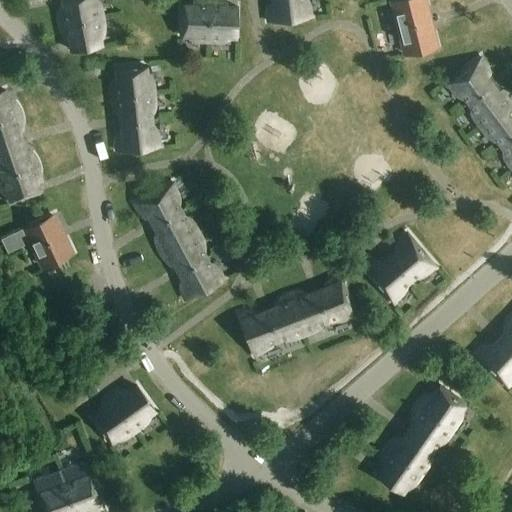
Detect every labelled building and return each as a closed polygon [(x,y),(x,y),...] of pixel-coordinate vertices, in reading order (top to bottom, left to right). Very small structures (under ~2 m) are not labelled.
[(60,26),(62,32),(65,39),(70,38),(72,52),(102,46),(97,20),(104,19),(104,17),(97,19),(93,0),(63,0),(65,11),(60,12),(60,19),(60,26)] [(212,0),(206,0),(203,0),(197,2),(197,7),(183,6),(182,36),(209,37),(209,44),(210,44),(210,37),(237,38),(238,8),(224,7),(224,2),(217,0),(212,0)] [(274,0),(276,8),(271,8),(270,12),(270,17),(270,21),(270,22),(314,18),(314,17),(307,17),(304,0),(274,0)] [(435,47),(422,0),(398,0),(393,2),(406,55),(435,47)] [(506,94),(503,92),(499,95),(492,85),(495,82),(495,81),(491,84),(483,74),(487,71),(486,67),(484,63),(482,59),(481,58),(445,85),(446,86),(452,82),(467,102),(461,106),(462,107),(468,103),(483,123),(477,128),(478,129),(484,124),(499,145),(493,149),(494,150),(500,146),(511,161),(511,168),(509,170),(510,171),(511,170),(511,99),(509,96),(506,94)] [(114,109),(116,112),(121,111),(122,124),(118,124),(118,126),(122,125),(124,138),(119,138),(118,142),(118,147),(118,151),(118,152),(162,147),(162,146),(155,147),(152,122),(159,121),(159,120),(152,120),(149,95),(156,94),(156,93),(149,94),(146,67),(116,71),(118,85),(113,85),(112,88),(112,92),(112,95),(112,99),(112,102),(113,106),(114,109)] [(16,129),(21,127),(21,124),(21,120),(20,117),(19,114),(18,110),(16,107),(14,104),(12,102),(8,103),(3,90),(0,91),(0,172),(1,176),(0,175),(0,177),(1,177),(10,202),(39,193),(34,179),(39,178),(39,174),(38,171),(37,167),(36,164),(35,161),(34,158),(32,155),(30,152),(25,154),(21,142),(25,140),(25,139),(21,141),(16,129)] [(186,284),(182,286),(183,290),(184,295),(186,299),(186,300),(226,279),(225,278),(219,281),(207,259),(213,255),(213,254),(206,258),(194,235),(201,232),(200,230),(194,234),(182,211),(189,208),(188,207),(181,210),(170,188),(176,184),(175,183),(136,204),(136,205),(139,209),(142,212),(145,215),(149,213),(155,224),(151,226),(152,227),(155,225),(161,236),(157,239),(158,242),(159,245),(160,249),(161,252),(163,255),(165,258),(167,260),(170,263),(174,260),(180,271),(176,274),(177,275),(180,273),(186,284)] [(26,229),(44,267),(71,254),(53,216),(26,229)] [(371,267),(368,270),(367,271),(395,305),(396,304),(392,298),(411,282),(416,288),(417,287),(412,281),(432,265),(436,270),(437,270),(408,235),(408,236),(404,239),(402,243),(399,246),(402,250),(393,258),(390,255),(389,256),(392,259),(382,267),(379,263),(375,265),(371,267)] [(279,301),(277,303),(278,308),(267,312),(265,308),(264,309),(266,313),(254,317),(252,313),(248,313),(243,314),(239,315),(238,315),(254,357),(255,357),(253,350),(276,341),(279,348),(280,347),(278,340),(301,331),(304,338),(305,338),(302,331),(326,322),(329,329),(330,328),(327,321),(351,312),(354,319),(355,318),(339,277),(338,277),(334,279),(330,281),(327,284),(328,289),(317,293),(315,289),(314,290),(315,294),(304,298),(302,294),(299,294),(295,294),(292,295),(289,296),(285,298),(282,299),(279,301)] [(480,353),(477,356),(476,356),(508,388),(509,387),(504,382),(511,373),(511,319),(511,320),(510,323),(508,326),(506,329),(510,333),(501,342),(498,339),(497,340),(500,343),(491,352),(488,348),(484,350),(480,353)] [(111,397),(106,401),(102,407),(105,411),(93,419),(111,443),(133,428),(137,434),(138,433),(134,427),(155,411),(138,387),(127,395),(124,391),(117,393),(111,397)] [(384,460),(383,463),(387,466),(379,477),(403,494),(419,473),(425,477),(426,476),(420,472),(434,451),(440,455),(441,454),(435,450),(450,429),(456,433),(457,432),(451,428),(466,406),(442,389),(434,400),(430,397),(427,399),(424,402),(422,404),(420,407),(418,410),(416,413),(415,416),(414,419),(418,422),(411,432),(407,430),(406,431),(410,434),(403,444),(399,441),(396,443),(393,445),(391,448),(389,450),(387,453),(385,456),(384,460)] [(97,511),(101,510),(102,509),(87,467),(86,468),(88,475),(64,483),(62,476),(61,477),(63,484),(39,492),(37,485),(35,486),(44,511),(72,511),(73,511),(74,511),(86,507),(88,511),(92,511),(97,511)]
